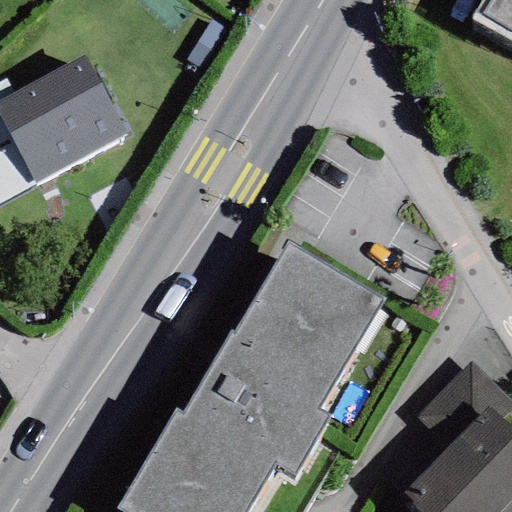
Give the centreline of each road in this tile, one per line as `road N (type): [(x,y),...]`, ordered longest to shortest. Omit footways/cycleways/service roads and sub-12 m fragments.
road 1 (secondary): [(320,13),(79,405)]
road 2 (residential): [(320,13),(511,326)]
road 3 (secondary): [(79,405),(6,511)]
